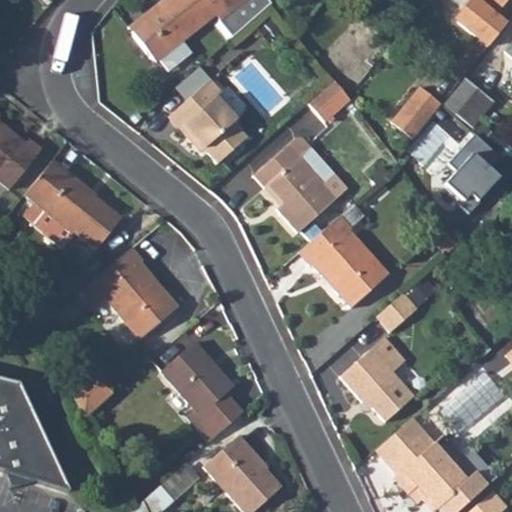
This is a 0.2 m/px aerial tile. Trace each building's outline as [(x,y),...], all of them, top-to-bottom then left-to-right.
[(160,10),(130,34),(155,64),(215,16),(219,20),(218,21),(231,38),(270,4),(266,0),(163,0),(156,6),(160,10)] [(468,0),(455,16),(456,25),(472,38),(490,15),(491,17),(504,0),(468,0)] [(485,48),(503,26),(491,17),(490,15),(472,38),(485,48)] [(187,100),(208,81),(197,69),(176,88),(187,100)] [(461,78),(442,101),(472,124),(493,98),(464,74),(461,78)] [(169,116),(182,130),(186,126),(205,147),(219,162),(248,137),(234,122),(237,119),(218,98),(222,94),(210,80),(208,81),(187,100),(169,116)] [(332,82),(308,105),(324,123),(348,101),(345,98),(332,82)] [(433,112),(441,103),(425,89),(420,85),(391,120),(412,137),(433,112)] [(0,185),(9,192),(41,151),(28,141),(24,146),(0,128),(0,185)] [(497,182),(486,172),(498,159),(469,133),(443,163),(455,173),(442,187),(470,212),(497,182)] [(299,141),(257,178),(268,190),(272,186),(286,202),(277,209),(298,233),(337,198),(348,188),(335,173),(323,183),(302,159),(313,149),(307,142),(304,140),(299,141)] [(313,149),(302,159),(323,183),(335,173),(313,149)] [(53,162),(25,198),(64,228),(96,253),(122,219),(94,197),(92,200),(84,194),(88,189),(53,162)] [(338,218),(298,253),(311,267),(313,265),(326,279),(329,276),(342,291),(339,294),(352,309),(388,277),(348,233),(351,231),(338,218)] [(431,241),(445,256),(455,247),(441,231),(431,241)] [(129,248),(89,284),(101,298),(103,296),(141,338),(177,306),(140,263),(141,262),(129,248)] [(404,293),(377,317),(393,334),(419,310),(404,293)] [(38,301),(13,324),(30,337),(40,327),(52,316),(38,301)] [(385,337),(339,377),(363,404),(367,400),(386,421),(414,397),(393,373),(406,361),(385,337)] [(228,391),(210,370),(214,366),(195,343),(160,373),(200,419),(230,393),(228,391)] [(81,383),(71,391),(86,422),(115,396),(93,372),(81,383)] [(66,382),(71,391),(81,383),(74,376),(66,382)] [(0,380),(0,471),(71,494),(20,385),(0,380)] [(378,451),(398,474),(423,453),(411,439),(423,429),(414,419),(378,451)] [(398,474),(395,477),(409,494),(417,487),(423,494),(423,500),(433,511),(456,511),(494,478),(496,476),(469,446),(454,459),(437,440),(435,442),(423,429),(411,439),(423,453),(398,474)] [(241,436),(205,467),(244,511),(256,511),(282,489),(262,466),(265,463),(241,436)] [(496,488),(469,511),(504,511),(511,505),(496,488)]
